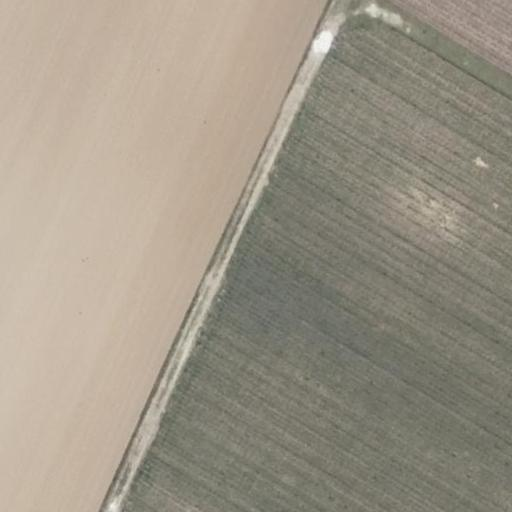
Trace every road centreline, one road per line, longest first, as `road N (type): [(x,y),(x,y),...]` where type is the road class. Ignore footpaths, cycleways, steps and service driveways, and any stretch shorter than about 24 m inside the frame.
road 1 (track): [(104,511),(334,0)]
road 2 (track): [(353,0),(511,93)]
